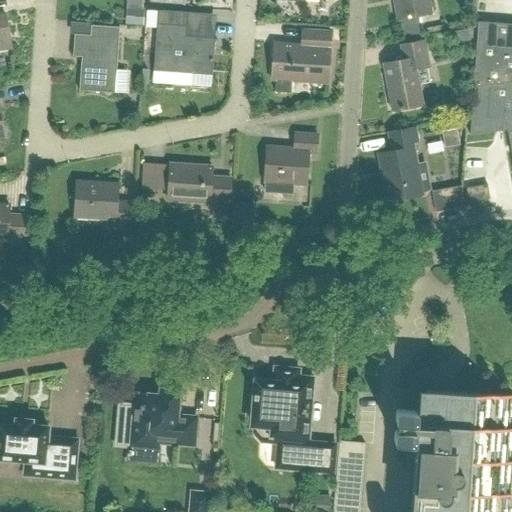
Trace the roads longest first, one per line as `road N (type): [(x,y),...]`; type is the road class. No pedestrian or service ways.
road 1 (residential): [(0,370),(234,327),(257,317),(288,282),(361,268)]
road 2 (residential): [(243,0),(235,100),(222,120),(52,152),(38,148),(33,121)]
road 3 (residential): [(361,268),(344,222),(357,0)]
road 4 (residential): [(361,268),(511,237)]
road 5 (residential): [(33,121),(42,0)]
